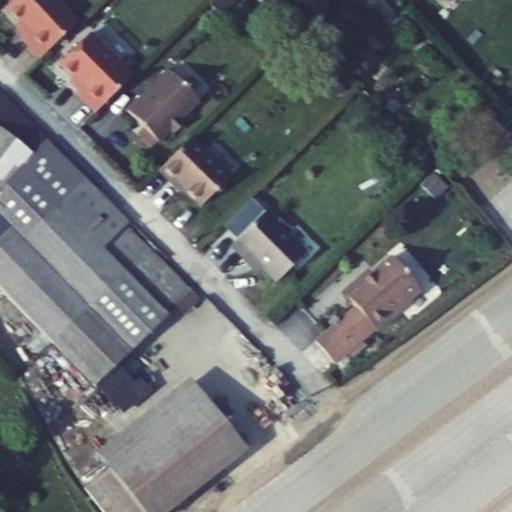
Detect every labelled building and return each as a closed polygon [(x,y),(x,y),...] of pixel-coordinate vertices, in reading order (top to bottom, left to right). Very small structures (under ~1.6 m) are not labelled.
[(83,37),(45,0),(32,0),(10,23),(33,46),(28,53),(46,72),(83,37)] [(209,0),(207,3),(220,17),(238,0),(209,0)] [(409,0),(423,15),(438,0),(457,0),(468,11),(480,0),(409,0)] [(137,88),(92,47),(65,78),(87,100),(82,107),(102,126),(137,88)] [(187,131),(204,113),(173,80),(133,122),(164,153),(174,143),(187,131)] [(0,260),(13,273),(97,183),(18,108),(0,91),(0,260)] [(180,149),(193,136),(187,131),(174,143),(180,149)] [(207,215),(238,184),(199,146),(164,181),(177,194),(180,191),(207,215)] [(98,354),(183,265),(148,232),(97,183),(13,273),(98,354)] [(314,262),(272,220),(236,255),(251,270),(256,264),(268,276),(283,292),(314,262)] [(391,250),(370,269),(361,278),(356,273),(340,287),(355,302),(315,339),(336,363),(423,284),(391,250)] [(268,276),(256,264),(251,270),(262,282),(268,276)] [(361,278),(370,269),(366,264),(356,273),(361,278)] [(72,476),(99,511),(178,511),(249,458),(192,384),(72,476)]
